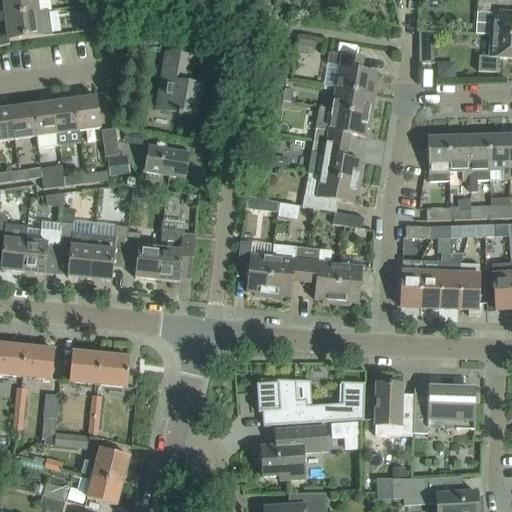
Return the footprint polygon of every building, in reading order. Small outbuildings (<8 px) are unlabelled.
[(0,23),(5,23),(4,21),(38,16),(38,13),(35,0),(1,0),(4,14),(0,14),(0,23)] [(476,0),(476,14),(477,14),(491,15),(490,37),(511,38),(511,15),(503,15),(504,0),(476,0)] [(4,21),(5,23),(7,38),(0,38),(0,47),(9,47),(8,42),(51,37),(48,12),(38,13),(38,16),(4,21)] [(418,32),(418,65),(433,65),(432,32),(418,32)] [(511,38),(490,37),(488,58),(478,57),(477,73),(498,75),(499,60),(511,60),(511,38)] [(298,41),(296,53),(309,55),(311,43),(298,41)] [(178,115),(178,117),(182,118),(182,116),(194,118),(199,87),(187,85),(192,58),(166,54),(159,96),(162,96),(160,112),(178,115)] [(335,90),(372,96),(374,97),(377,82),(374,82),(375,74),(361,71),(363,60),(328,54),(326,66),(339,68),(335,90)] [(282,102),(290,104),(292,92),(284,90),(282,102)] [(335,90),(331,111),(371,118),(373,104),(370,103),(372,96),(335,90)] [(96,98),(74,101),(78,133),(100,130),(96,98)] [(74,101),(53,104),(57,136),(78,133),(74,101)] [(31,107),(35,139),(37,150),(58,147),(57,136),(53,104),(31,107)] [(14,141),(35,139),(31,107),(10,110),(14,141)] [(319,109),(313,142),(348,148),(350,136),(364,139),(366,131),(368,131),(371,118),(331,111),(319,109)] [(0,143),(14,141),(10,110),(0,111),(0,143)] [(103,158),(117,157),(114,131),(100,133),(103,158)] [(508,137),(488,138),(489,183),(501,182),(501,180),(509,180),(508,137)] [(461,182),(469,182),(468,138),(448,139),(448,173),(461,172),(461,182)] [(468,138),(469,182),(469,194),(476,193),(476,183),(489,183),(488,138),(468,138)] [(436,173),(448,173),(448,139),(427,139),(428,183),(437,183),(436,173)] [(313,142),(307,175),(320,177),(360,184),(362,171),(358,171),(360,162),(345,159),(348,148),(313,142)] [(145,173),(164,177),(183,180),(188,155),(150,148),(145,173)] [(29,181),(41,180),(40,170),(28,172),(29,181)] [(0,184),(10,184),(8,174),(0,175),(0,184)] [(97,176),(84,178),(85,187),(98,185),(97,176)] [(360,184),(320,177),(316,200),(303,197),(301,209),(331,214),(333,203),(353,206),(354,198),(357,199),(360,184)] [(54,178),(41,180),(43,193),(56,191),(54,182),(54,178)] [(84,178),(72,179),(73,189),(85,187),(84,178)] [(118,188),(118,196),(121,199),(128,199),(129,189),(118,188)] [(62,196),(44,199),(45,209),(61,210),(62,196)] [(179,196),(179,201),(196,204),(197,200),(179,196)] [(260,209),(262,202),(247,198),(246,206),(260,209)] [(469,203),(458,203),(458,210),(458,214),(461,214),(469,214),(469,203)] [(509,221),(509,208),(495,209),(495,221),(509,221)] [(471,213),(471,222),(486,221),(486,209),(470,209),(471,213)] [(62,210),(61,223),(73,224),(74,212),(62,210)] [(449,210),(426,211),(426,223),(449,222),(449,210)] [(461,214),(457,217),(457,222),(471,222),(471,213),(469,214),(461,214)] [(332,226),(361,231),(363,219),(334,214),(332,226)] [(0,268),(0,271),(22,274),(25,244),(27,228),(5,226),(6,219),(3,216),(0,215),(0,253),(2,254),(0,268)] [(46,259),(57,260),(61,226),(41,224),(39,245),(25,244),(22,274),(44,276),(46,259)] [(67,279),(89,281),(93,238),(72,235),(73,227),(61,226),(57,260),(68,261),(67,279)] [(484,239),(484,227),(474,227),(474,240),(484,239)] [(494,227),(484,227),(484,239),(495,239),(494,227)] [(405,240),(425,241),(431,241),(431,229),(405,228),(405,240)] [(450,240),(449,228),(439,228),(439,241),(450,240)] [(460,228),(449,228),(450,240),(460,240),(460,228)] [(124,267),(125,261),(126,241),(127,234),(127,230),(116,229),(114,240),(93,238),(89,281),(111,283),(113,265),(124,267)] [(160,251),(156,282),(179,284),(179,276),(190,277),(189,281),(190,281),(195,236),(161,232),(159,250),(160,251)] [(134,279),(156,282),(160,251),(159,250),(139,248),(140,235),(127,234),(126,241),(125,261),(136,262),(134,279)] [(255,299),(268,300),(272,259),(250,257),(251,244),(239,243),(236,273),(248,274),(246,294),(255,295),(255,299)] [(292,279),(304,280),(307,250),(286,248),(285,261),(272,259),(268,300),(281,301),(282,298),(290,298),(292,279)] [(322,305),(335,307),(340,266),(317,264),(319,251),(307,250),(304,280),(315,282),(313,301),(322,302),(322,305)] [(400,309),(419,310),(421,263),(402,262),(400,309)] [(419,310),(439,311),(440,275),(440,264),(421,263),(419,310)] [(439,311),(458,311),(459,266),(440,265),(440,264),(440,275),(439,311)] [(511,282),(511,275),(511,265),(491,266),(495,312),(511,310),(511,282)] [(340,266),(335,307),(349,308),(349,305),(358,306),(362,269),(340,266)] [(459,266),(458,311),(468,312),(468,318),(482,318),(482,306),(477,305),(479,267),(459,266)] [(0,376),(22,379),(25,349),(0,346),(0,376)] [(25,349),(22,379),(51,382),(54,352),(25,349)] [(69,384),(97,387),(100,356),(72,354),(69,384)] [(100,356),(97,387),(126,389),(129,359),(100,356)] [(258,414),(262,414),(273,413),(274,427),(363,422),(364,385),(340,384),(340,386),(342,386),(342,406),(311,408),(307,408),(306,402),(297,403),(295,383),(260,381),(260,386),(256,386),(258,414)] [(411,439),(412,435),(412,423),(400,422),(401,386),(376,386),(375,406),(375,427),(389,427),(391,438),(411,439)] [(413,411),(412,423),(412,435),(427,436),(427,430),(455,431),(474,432),(475,393),(465,393),(465,389),(428,387),(427,392),(413,391),(413,411)] [(16,390),(14,410),(24,411),(26,390),(16,390)] [(45,395),(43,419),(56,420),(58,396),(45,395)] [(92,397),(90,417),(99,418),(101,398),(92,397)] [(24,411),(14,410),(11,431),(22,432),(24,411)] [(90,417),(87,437),(87,438),(97,439),(99,418),(90,417)] [(274,432),(275,448),(260,449),(260,453),(258,455),(259,463),(261,465),(262,479),(279,478),(279,483),(305,482),(303,455),(327,454),(325,428),(286,431),(274,432)] [(55,434),(54,448),(86,450),(87,438),(87,437),(71,436),(55,434)] [(129,458),(109,453),(100,450),(99,453),(96,465),(84,462),(82,469),(81,474),(93,477),(92,478),(121,485),(129,458)] [(43,470),(59,474),(62,464),(46,460),(43,470)] [(121,485),(92,478),(87,500),(116,507),(121,485)] [(442,496),(441,480),(441,479),(410,482),(391,481),(392,501),(403,501),(403,508),(436,506),(436,511),(476,511),(476,494),(442,496)] [(46,482),(42,498),(65,504),(69,488),(46,482)] [(326,511),(326,496),(307,496),(287,496),(288,508),(264,510),(263,511),(326,511)] [(62,511),(65,504),(42,498),(38,510),(44,511),(62,511)]
